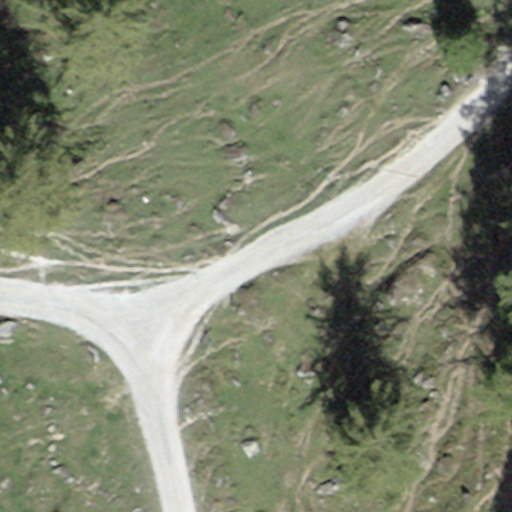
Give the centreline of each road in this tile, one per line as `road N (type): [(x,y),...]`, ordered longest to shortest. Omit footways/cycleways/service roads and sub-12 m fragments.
road 1 (track): [(139,333),(458,149),(511,83)]
road 2 (unclassified): [(183,511),(139,333),(92,313),(0,297)]
